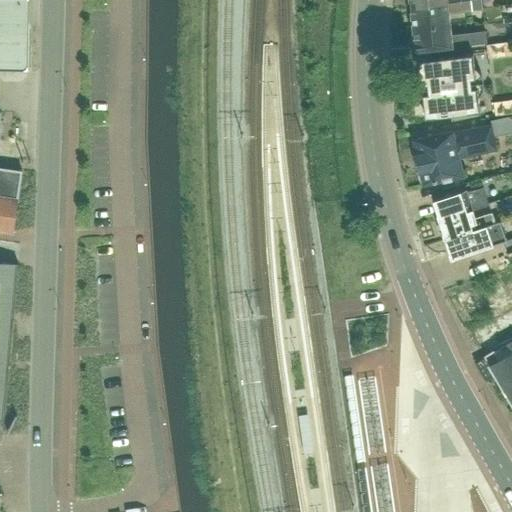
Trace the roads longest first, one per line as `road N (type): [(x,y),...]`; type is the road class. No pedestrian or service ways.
road 1 (tertiary): [(511,484),(438,349),(397,245),(365,88),(368,0)]
road 2 (unclassified): [(42,511),(53,0)]
